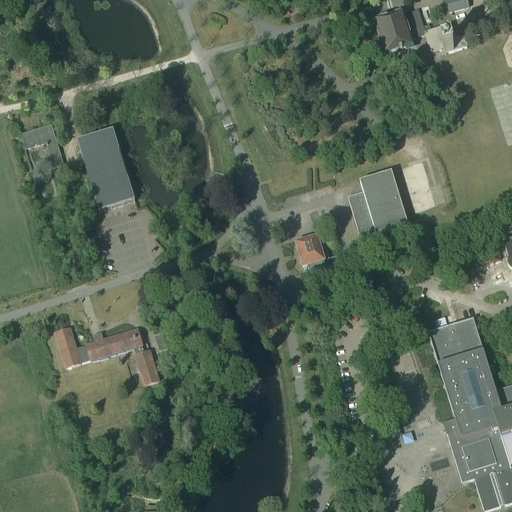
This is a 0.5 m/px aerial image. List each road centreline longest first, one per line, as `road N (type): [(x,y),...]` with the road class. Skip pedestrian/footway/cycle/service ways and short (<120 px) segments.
road 1 (residential): [(314,511),(313,461),(277,270)]
road 2 (residential): [(0,319),(206,257)]
road 3 (unknown): [(286,297),(344,276),(350,263),(326,202),(257,206)]
road 4 (track): [(0,112),(199,56)]
road 5 (unknown): [(282,32),(400,153)]
road 6 (residential): [(257,206),(199,56)]
road 7 (residential): [(282,32),(404,0)]
